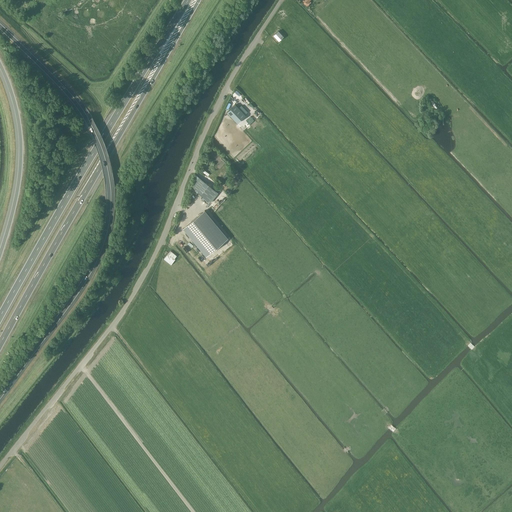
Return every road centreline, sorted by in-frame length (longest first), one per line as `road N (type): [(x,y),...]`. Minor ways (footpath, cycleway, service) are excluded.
road 1 (unclassified): [(0,466),(137,287),(220,99),(281,0)]
road 2 (trunk): [(0,394),(91,264),(108,192),(85,114),(0,24)]
road 3 (track): [(254,511),(111,328)]
road 4 (primary): [(186,0),(74,181)]
road 5 (trunk): [(0,344),(98,170)]
road 6 (primary): [(98,170),(198,0)]
road 7 (trunk): [(0,63),(21,140),(0,254)]
road 8 (track): [(192,511),(80,366)]
road 9 (trunk): [(74,181),(0,316)]
